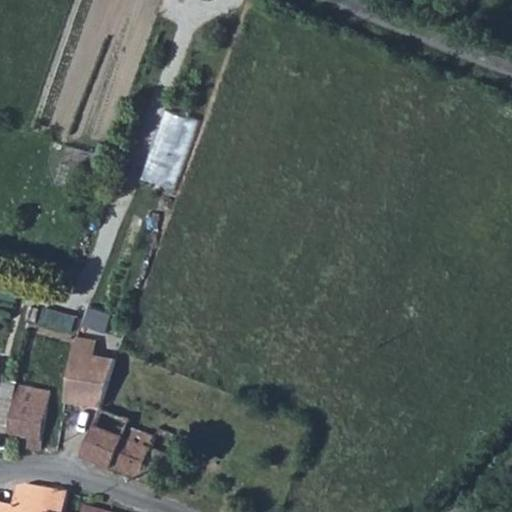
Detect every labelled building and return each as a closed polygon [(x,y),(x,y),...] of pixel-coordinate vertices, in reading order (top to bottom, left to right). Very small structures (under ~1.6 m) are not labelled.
[(168,109),(147,181),(184,191),(204,120),(168,109)] [(89,327),(115,332),(119,312),(93,307),(89,327)] [(98,343),(78,340),(76,345),(75,355),(96,357),(98,343)] [(118,360),(75,355),(68,404),(101,408),(118,360)] [(45,447),(46,437),(53,392),(20,387),(12,434),(33,437),(32,446),(45,447)] [(131,427),(133,421),(104,410),(87,456),(166,486),(176,457),(155,449),(158,438),(131,427)] [(22,489),(19,509),(0,505),(0,511),(68,511),(72,497),(31,487),(22,489)]
